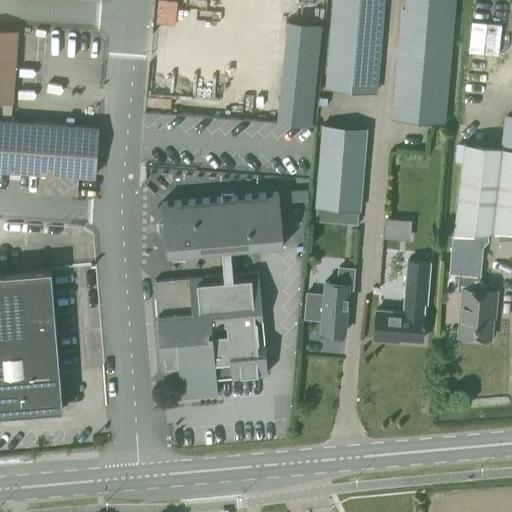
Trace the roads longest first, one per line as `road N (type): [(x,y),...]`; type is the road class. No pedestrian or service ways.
road 1 (unclassified): [(140,0),(128,47),(121,215),(137,479)]
road 2 (primary): [(137,479),(511,445)]
road 3 (primary): [(0,490),(137,479)]
